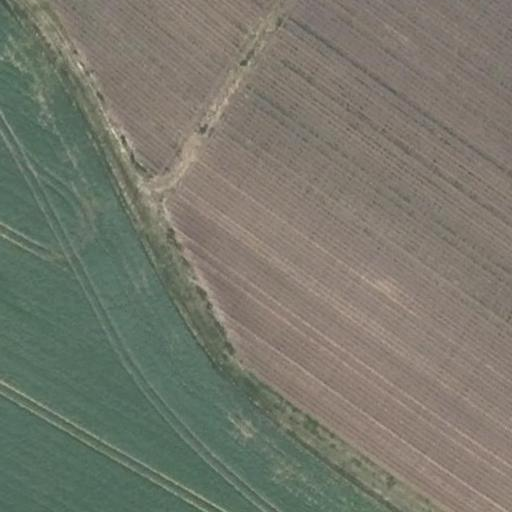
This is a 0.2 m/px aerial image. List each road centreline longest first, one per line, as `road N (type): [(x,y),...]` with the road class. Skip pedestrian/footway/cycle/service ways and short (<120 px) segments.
road 1 (track): [(17,0),(70,64),(153,235),(244,385),(417,511)]
road 2 (track): [(282,0),(180,166),(133,187)]
